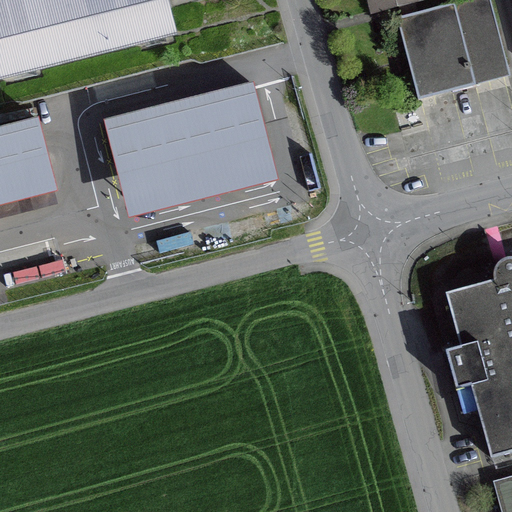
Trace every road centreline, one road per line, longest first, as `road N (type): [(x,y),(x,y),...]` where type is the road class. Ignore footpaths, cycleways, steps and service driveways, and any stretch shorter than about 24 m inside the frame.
road 1 (residential): [(0,324),(365,232)]
road 2 (residential): [(438,511),(365,232)]
road 3 (residential): [(365,232),(300,0)]
road 4 (residential): [(365,232),(511,193)]
